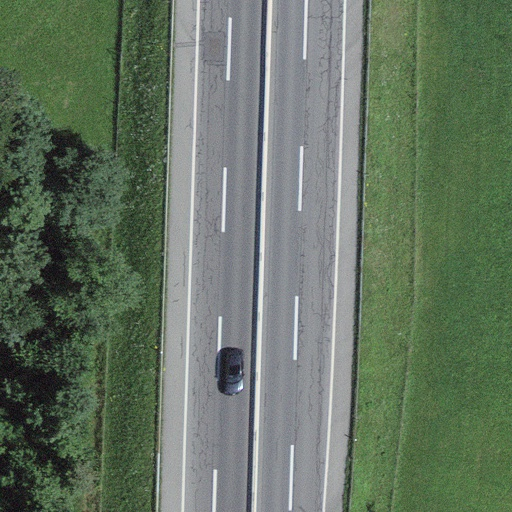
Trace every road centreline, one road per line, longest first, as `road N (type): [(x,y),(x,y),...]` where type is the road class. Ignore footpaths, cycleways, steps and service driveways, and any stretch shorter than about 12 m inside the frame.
road 1 (trunk): [(270,511),(289,0)]
road 2 (trunk): [(249,0),(231,511)]
